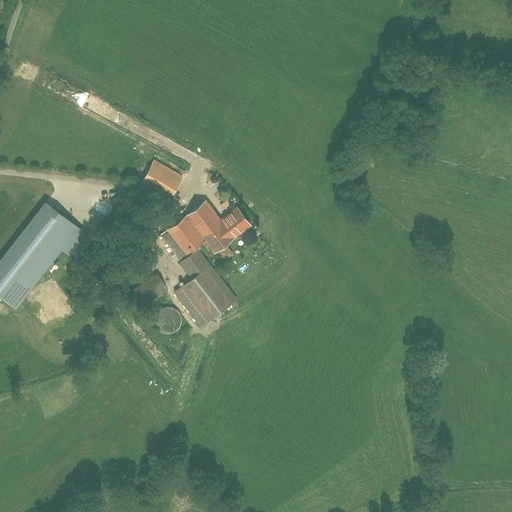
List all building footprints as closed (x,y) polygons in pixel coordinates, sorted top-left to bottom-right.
[(102,117),(108,106),(97,101),(91,112),(102,117)] [(181,173),(152,159),(141,181),(170,196),(181,173)] [(201,180),(206,190),(215,185),(210,175),(201,180)] [(210,315),(234,297),(196,247),(210,237),(216,246),(249,222),(242,212),(226,223),(206,197),(158,233),(190,275),(184,279),(210,315)] [(154,275),(134,290),(141,300),(162,284),(154,275)] [(182,321),(182,319),(182,316),(181,314),(180,311),(178,309),(176,307),(173,306),(170,305),(168,305),(166,305),(162,306),(160,308),(158,309),(156,312),(155,314),(154,317),(154,320),(155,322),(156,325),(157,328),(159,330),(162,332),(164,332),(167,333),(169,333),(172,332),(174,332),(177,330),(179,328),(181,326),(182,324),(182,321)] [(170,397),(179,398),(179,386),(171,385),(170,397)]
